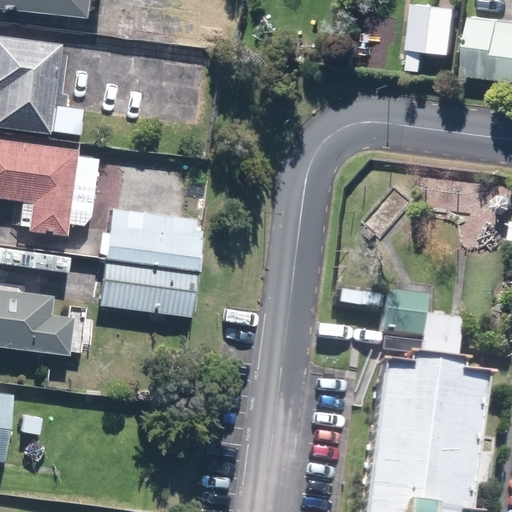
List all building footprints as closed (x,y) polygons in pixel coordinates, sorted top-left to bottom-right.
[(0,0),(0,13),(97,27),(100,0),(0,0)] [(455,11),(412,6),(407,52),(408,52),(406,72),(420,74),(422,54),(449,57),(455,11)] [(511,84),(511,24),(469,19),(462,78),(511,84)] [(62,49),(0,41),(0,132),(43,138),(47,108),(60,110),(62,98),(55,97),(62,49)] [(77,112),(50,109),(47,135),(74,138),(77,112)] [(0,144),(0,203),(15,206),(12,229),(22,230),(21,235),(60,240),(62,227),(81,230),(82,219),(91,162),(70,159),(71,154),(0,144)] [(192,223),(106,212),(101,249),(99,261),(191,273),(196,234),(191,233),(192,223)] [(96,284),(92,308),(184,321),(190,278),(98,265),(96,284)] [(0,293),(0,351),(61,359),(66,321),(44,319),(46,299),(0,293)] [(420,298),(379,293),(375,313),(375,315),(374,329),(374,331),(374,333),(374,336),(415,341),(418,318),(420,298)] [(412,363),(449,368),(451,356),(451,353),(452,350),(455,324),(418,318),(415,341),(412,363)] [(393,372),(366,369),(361,407),(347,511),(454,511),(471,386),(472,383),(447,381),(449,368),(412,363),(394,361),(393,372)] [(38,414),(19,414),(19,439),(38,439),(38,414)]
